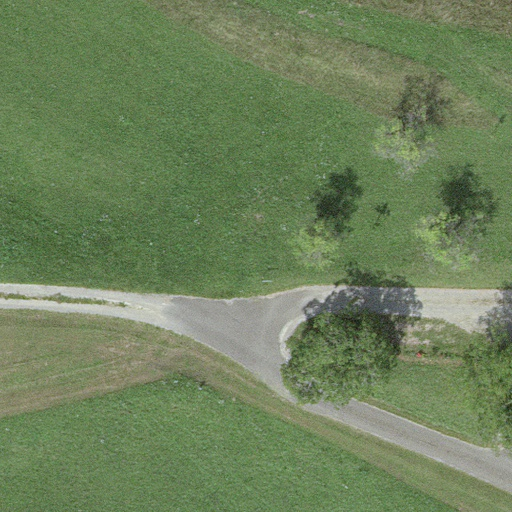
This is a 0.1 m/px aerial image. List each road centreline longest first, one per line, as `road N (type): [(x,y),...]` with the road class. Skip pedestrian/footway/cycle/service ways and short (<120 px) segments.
road 1 (track): [(0,295),(511,304)]
road 2 (residential): [(511,482),(301,395),(132,298)]
